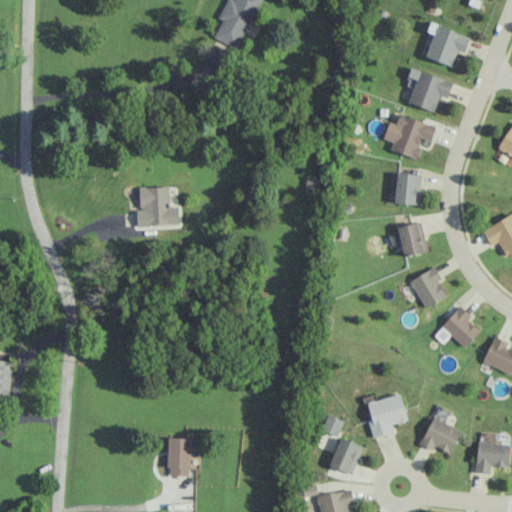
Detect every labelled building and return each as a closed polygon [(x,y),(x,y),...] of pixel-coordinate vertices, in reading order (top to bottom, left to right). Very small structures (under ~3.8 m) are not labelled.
[(226,0),(218,17),(221,19),(213,36),(237,48),(259,0),(226,0)] [(469,0),(468,4),(479,8),(481,0),(469,0)] [(451,65),(456,50),(464,53),(470,36),(430,23),(427,32),(433,34),(425,57),(451,65)] [(408,103),(435,111),(439,96),(448,98),(452,80),(409,68),(405,86),(412,88),(408,103)] [(435,126),(399,114),(395,124),(389,121),(383,139),(393,142),(390,149),(415,158),(422,138),(430,141),(435,126)] [(511,122),(497,148),(511,156),(511,122)] [(420,173),(396,173),(395,203),(419,204),(420,173)] [(169,206),(168,186),(139,187),(140,210),(136,210),(137,226),(179,224),(178,205),(169,206)] [(490,245),(498,242),(505,256),(511,252),(511,214),(482,229),(490,245)] [(428,251),(420,221),(397,227),(404,257),(428,251)] [(423,307),(445,297),(438,281),(441,279),(435,267),(410,279),(423,307)] [(467,319),(470,315),(460,305),(441,326),(464,347),(479,330),(467,319)] [(511,371),(511,350),(505,348),(508,342),(493,336),(482,363),(511,374),(511,371)] [(0,394),(8,395),(11,362),(0,360),(0,394)] [(368,419),(372,437),(394,432),(392,423),(406,420),(401,394),(367,401),(370,419),(368,419)] [(338,435),(343,419),(326,414),(321,430),(338,435)] [(450,453),(461,429),(433,416),(420,444),(433,450),(435,446),(450,453)] [(189,476),(190,438),(168,437),(167,475),(189,476)] [(329,465),(352,474),(363,446),(340,437),(329,465)] [(509,443),(477,442),(475,472),(489,473),(490,466),(508,467),(509,443)] [(300,487),(301,496),(318,494),(317,485),(300,487)] [(348,511),(347,505),(354,504),(352,489),(317,494),(319,511),(348,511)]
